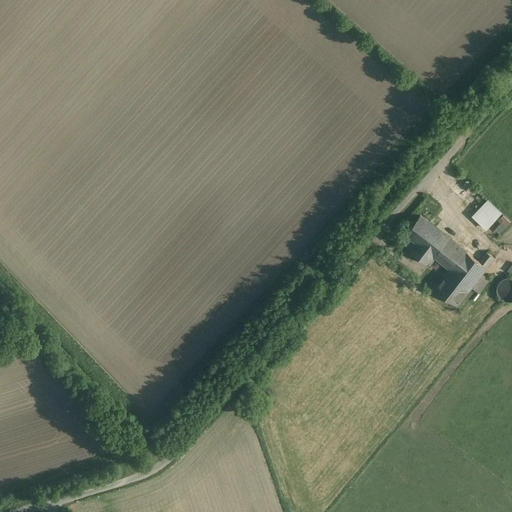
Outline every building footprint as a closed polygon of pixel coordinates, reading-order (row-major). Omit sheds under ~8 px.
[(488,199),(472,216),(486,229),(502,212),(488,199)] [(511,218),(506,214),(501,220),(509,226),(511,222),(511,218)] [(449,270),(471,288),(487,267),(428,221),(421,215),(406,234),(410,237),(404,245),(430,265),(436,257),(450,268),(449,270)] [(471,288),(449,270),(435,288),(457,305),(471,288)] [(502,280),(500,281),(499,283),(498,285),(497,287),(497,289),(497,291),(498,294),(499,296),(500,297),(502,299),(504,300),(506,301),(508,301),(510,301),(511,300),(511,277),(511,278),(508,277),(506,278),(504,278),(502,280)]
